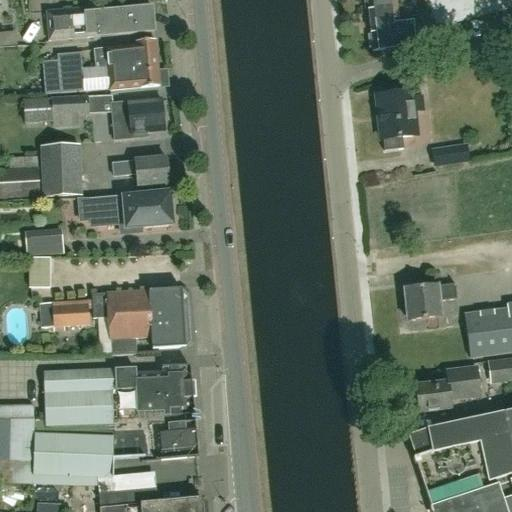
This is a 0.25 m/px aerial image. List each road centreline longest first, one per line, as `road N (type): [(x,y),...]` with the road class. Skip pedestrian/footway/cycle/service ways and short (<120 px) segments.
road 1 (tertiary): [(249,511),(199,0)]
road 2 (unclassified): [(373,511),(324,0)]
